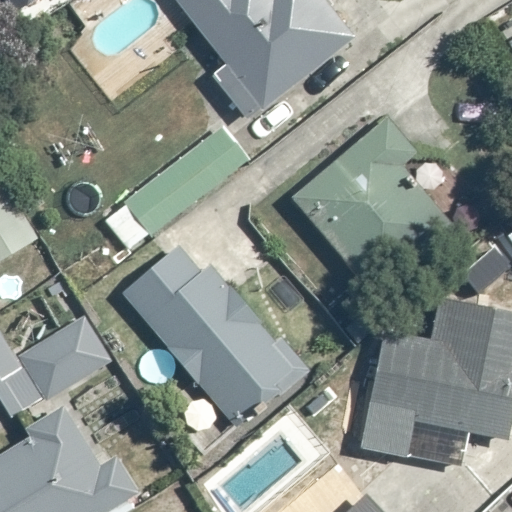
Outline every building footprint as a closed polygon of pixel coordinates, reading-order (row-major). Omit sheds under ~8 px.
[(180,0),(229,62),(214,73),(250,119),(356,36),(328,0),(180,0)] [(375,295),(459,230),(409,167),(423,156),(391,114),(294,191),(375,295)] [(205,141),(199,133),(99,211),(130,250),(251,155),(227,124),(205,141)] [(9,183),(0,187),(0,267),(42,244),(9,183)] [(205,274),(180,245),(125,291),(237,423),(306,364),(248,295),(243,299),(215,266),(205,274)] [(511,309),(457,298),(446,345),(387,331),(362,444),(464,467),(472,430),(511,438),(511,309)] [(0,400),(12,419),(49,397),(112,361),(84,316),(22,354),(17,357),(0,327),(0,400)] [(106,469),(69,405),(29,428),(35,438),(0,458),(0,511),(122,511),(145,499),(122,459),(106,469)] [(446,511),(418,483),(387,511),(446,511)]
